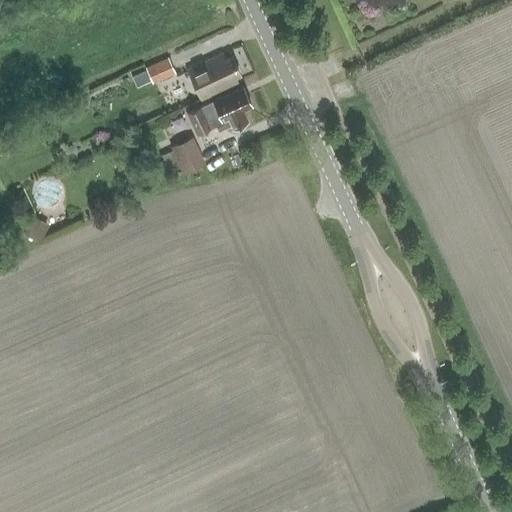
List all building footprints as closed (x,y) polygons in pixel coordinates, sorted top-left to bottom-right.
[(232,78),(238,75),(230,58),(224,61),(221,55),(185,72),(199,100),(235,83),(232,78)] [(168,57),(146,67),(153,83),(175,73),(168,57)] [(241,87),(187,115),(198,136),(228,121),(232,128),(248,120),(243,110),(251,106),(241,87)] [(171,175),(202,160),(190,134),(168,145),(170,149),(160,153),(171,175)] [(33,215),(23,233),(40,242),(49,224),(33,215)]
